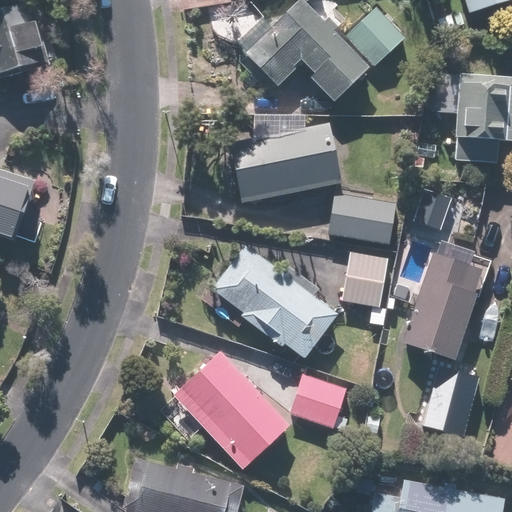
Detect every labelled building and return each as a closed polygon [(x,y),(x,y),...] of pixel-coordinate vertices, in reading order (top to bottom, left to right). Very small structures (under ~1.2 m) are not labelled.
[(511,0),(458,0),(463,19),(511,5),(511,0)] [(0,82),(44,70),(24,1),(0,7),(0,82)] [(363,72),(330,37),(336,31),(309,3),(246,62),(272,90),(299,64),(311,77),(306,82),(328,105),(363,72)] [(402,40),(373,9),(343,37),(372,68),(402,40)] [(511,78),(455,77),(452,164),(493,165),(494,141),(511,141),(511,78)] [(334,186),(322,127),(227,147),(239,205),(334,186)] [(30,182),(0,172),(0,242),(10,245),(30,182)] [(393,203),(328,197),(324,243),(389,249),(393,203)] [(488,262),(436,243),(398,346),(449,365),(488,262)] [(241,248),(207,292),(298,362),(333,316),(312,300),(318,292),(284,266),(277,276),(241,248)] [(384,268),(346,262),(339,305),(378,311),(384,268)] [(283,429),(216,354),(169,396),(236,471),(283,429)] [(342,390),(298,377),(286,417),(330,430),(342,390)] [(234,511),(241,488),(126,460),(114,511),(120,511),(234,511)] [(396,499),(371,494),(366,511),(495,511),(498,503),(399,482),(396,499)]
